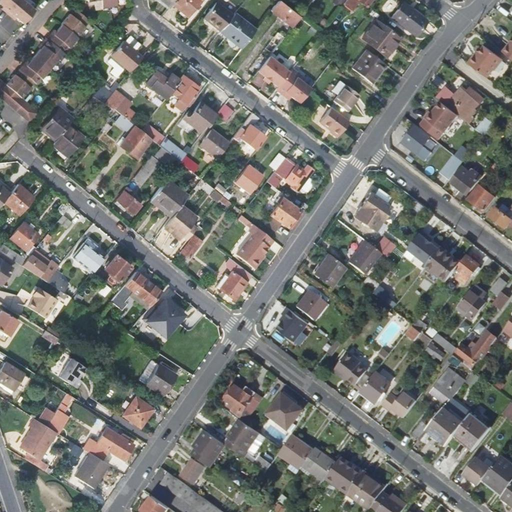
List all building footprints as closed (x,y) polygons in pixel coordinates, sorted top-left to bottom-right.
[(2,8),(9,14),(20,0),(0,0),(0,2),(4,6),(2,8)] [(35,10),(23,0),(20,0),(9,14),(16,19),(17,17),(24,23),(35,10)] [(205,1),(203,0),(176,0),(173,3),(190,18),(205,1)] [(348,0),(344,6),(351,11),(358,2),(366,7),(371,0),(348,0)] [(276,5),(282,11),(287,15),(285,17),(294,24),(300,16),(279,1),(278,2),(276,5)] [(426,19),(402,2),(391,16),(415,34),(426,19)] [(205,19),(221,32),(234,16),(218,4),(205,19)] [(7,85),(22,97),(35,81),(38,83),(58,59),(61,61),(66,54),(65,53),(78,37),(77,37),(90,21),(77,10),(73,15),(70,13),(62,24),(63,25),(57,31),(50,40),(49,39),(41,49),(30,62),(23,70),(18,76),(16,74),(7,85)] [(256,31),(236,14),(234,16),(221,32),(230,39),(231,38),(243,47),(256,31)] [(399,39),(375,20),(362,38),(386,56),(399,39)] [(55,29),(47,38),(49,39),(50,40),(57,31),(55,29)] [(247,72),(253,77),(258,71),(269,56),(272,53),(284,37),(278,33),(247,72)] [(39,47),(41,49),(49,39),(47,38),(46,38),(39,47)] [(112,55),(132,72),(138,64),(145,56),(125,40),(112,55)] [(511,40),(510,44),(507,42),(501,50),(511,58),(511,40)] [(485,46),(480,52),(477,57),(474,55),(468,63),(487,77),(494,69),(495,69),(503,59),(485,46)] [(372,83),(387,64),(366,49),(352,67),(372,83)] [(269,56),(258,71),(279,87),(290,72),(269,56)] [(23,70),(30,62),(27,60),(20,69),(23,70)] [(290,72),(279,87),(276,90),(283,96),(286,92),(300,103),(311,88),(297,77),(300,74),(293,69),(290,72)] [(179,99),(187,105),(190,107),(196,100),(194,98),(197,95),(195,94),(200,88),(198,87),(200,84),(191,77),(189,80),(183,75),(180,80),(171,74),(167,79),(157,70),(147,83),(166,98),(171,93),(179,99)] [(22,97),(7,85),(0,78),(0,96),(33,124),(42,114),(22,97)] [(467,83),(449,107),(464,120),(483,95),(467,83)] [(106,100),(111,89),(100,84),(95,95),(106,100)] [(359,94),(346,85),(334,101),(347,110),(359,94)] [(107,104),(121,115),(129,122),(135,127),(142,132),(144,129),(141,127),(145,122),(114,96),(107,104)] [(91,116),(102,103),(93,98),(83,109),(91,116)] [(182,111),(187,105),(179,99),(175,105),(182,111)] [(449,107),(440,101),(431,112),(429,111),(424,117),(446,134),(459,116),(449,107)] [(206,125),(208,127),(217,115),(201,102),(191,114),(189,111),(182,119),(200,133),(206,125)] [(227,119),(234,108),(224,103),(218,114),(227,119)] [(339,136),(351,121),(332,107),(320,122),(339,136)] [(43,130),(56,141),(71,124),(74,120),(62,109),(43,130)] [(253,124),(258,118),(252,113),(227,145),(232,148),(240,138),(255,149),(264,137),(258,131),(259,129),(253,124)] [(124,127),(129,122),(121,115),(116,121),(124,127)] [(80,131),(71,124),(56,141),(54,144),(68,156),(84,137),(79,133),(80,131)] [(200,133),(184,153),(186,155),(208,127),(206,125),(200,133)] [(416,139),(424,145),(429,138),(414,126),(402,141),(410,147),(416,139)] [(136,157),(151,139),(142,132),(135,127),(120,145),(136,157)] [(226,142),(211,131),(200,144),(215,156),(226,142)] [(184,153),(165,138),(159,146),(167,152),(179,162),(180,163),(186,155),(184,153)] [(418,153),(424,145),(416,139),(410,147),(418,153)] [(149,174),(167,152),(159,146),(141,168),(149,174)] [(269,166),(275,171),(284,159),(278,154),(269,166)] [(453,154),(443,172),(451,176),(461,158),(453,154)] [(69,158),(60,169),(66,174),(75,163),(69,158)] [(274,187),(287,171),(292,163),(285,158),(284,159),(275,171),(267,181),(274,187)] [(465,163),(451,181),(468,194),(481,176),(465,163)] [(302,171),(294,165),(289,173),(297,179),(292,184),(292,186),(298,191),(306,180),(309,182),(313,178),(309,176),(314,169),(308,164),(302,171)] [(262,177),(247,165),(234,182),(240,186),(237,190),(241,192),(243,189),(249,193),(262,177)] [(285,178),(292,184),(297,179),(289,173),(285,178)] [(160,203),(173,214),(189,194),(168,178),(151,199),(158,205),(160,203)] [(210,186),(201,179),(194,187),(198,191),(201,188),(205,192),(210,186)] [(0,180),(0,185),(10,195),(13,191),(0,180)] [(34,197),(19,184),(13,191),(10,195),(5,201),(20,214),(34,197)] [(480,184),(469,199),(484,210),(495,197),(480,184)] [(0,207),(5,201),(10,195),(0,185),(0,207)] [(134,193),(126,187),(123,192),(124,192),(115,203),(122,209),(125,206),(134,214),(141,205),(130,197),(134,193)] [(388,198),(376,190),(372,196),(368,193),(353,217),(373,230),(389,206),(385,204),(388,198)] [(278,196),(274,202),(277,204),(269,215),(270,216),(264,223),(275,231),(281,224),(287,228),(299,212),(278,196)] [(511,218),(511,207),(511,208),(504,203),(499,209),(495,206),(489,215),(505,227),(511,218)] [(181,205),(173,216),(172,215),(164,226),(172,232),(177,236),(179,233),(182,236),(189,228),(197,217),(181,205)] [(73,222),(64,215),(58,221),(68,229),(73,222)] [(39,235),(23,222),(11,237),(26,250),(39,235)] [(258,258),(272,239),(253,224),(246,232),(250,235),(235,254),(253,268),(259,260),(258,258)] [(408,249),(427,263),(440,246),(421,231),(408,249)] [(203,242),(195,236),(182,252),(190,258),(203,242)] [(381,238),(373,249),(378,253),(384,258),(392,247),(381,238)] [(97,246),(88,239),(74,257),(92,272),(103,259),(93,250),(97,246)] [(363,274),(378,253),(373,249),(364,242),(348,263),(363,274)] [(10,249),(3,244),(0,248),(0,250),(6,255),(10,249)] [(460,263),(440,248),(426,266),(446,281),(453,272),(460,263)] [(34,251),(22,265),(47,281),(55,271),(59,267),(51,260),(49,263),(34,251)] [(329,285),(343,267),(326,254),(320,262),(322,263),(314,274),(329,285)] [(131,267),(116,256),(105,270),(119,282),(131,267)] [(478,266),(465,256),(460,263),(453,272),(462,279),(459,283),(463,286),(471,275),(473,277),(479,269),(477,268),(478,266)] [(224,269),(228,272),(235,262),(228,257),(224,263),(224,269)] [(11,269),(0,261),(0,283),(1,284),(11,269)] [(234,299),(251,275),(235,262),(228,272),(229,273),(226,277),(223,275),(215,286),(234,299)] [(62,274),(55,271),(47,281),(63,292),(68,284),(60,279),(62,274)] [(135,292),(152,304),(162,292),(155,287),(156,284),(150,279),(148,281),(136,272),(113,299),(125,308),(128,305),(126,303),(135,292)] [(367,276),(362,282),(373,290),(378,284),(367,276)] [(507,281),(502,276),(495,285),(500,289),(507,281)] [(392,291),(381,283),(374,291),(373,294),(383,302),(392,291)] [(483,292),(475,285),(459,306),(467,313),(472,306),(479,311),(485,303),(480,299),(483,295),(482,294),(483,292)] [(37,299),(30,309),(48,320),(60,301),(39,289),(34,297),(37,299)] [(324,304),(306,291),(293,307),(311,321),(324,304)] [(494,303),(502,309),(511,297),(503,291),(494,303)] [(154,306),(143,319),(165,338),(184,315),(165,299),(156,309),(154,306)] [(18,322),(2,311),(0,314),(0,330),(8,336),(18,322)] [(511,318),(503,330),(511,337),(511,318)] [(425,327),(416,320),(413,325),(421,332),(425,327)] [(293,322),(289,328),(304,340),(309,334),(293,322)] [(420,334),(412,328),(406,336),(414,341),(420,334)] [(462,364),(471,370),(478,359),(480,361),(487,352),(489,354),(493,349),(490,347),(496,339),(487,332),(475,347),(471,343),(467,349),(462,345),(456,353),(465,360),(462,364)] [(431,341),(424,335),(420,340),(427,345),(431,341)] [(342,376),(349,382),(356,387),(367,373),(359,366),(361,363),(348,354),(334,373),(340,378),(342,376)] [(82,381),(79,379),(86,368),(70,358),(59,377),(77,389),(82,381)] [(153,359),(144,371),(151,376),(146,383),(162,395),(176,376),(153,359)] [(0,371),(0,381),(13,390),(23,375),(5,363),(0,371)] [(428,397),(444,409),(451,399),(465,381),(450,369),(428,397)] [(138,378),(146,383),(151,376),(144,371),(138,378)] [(390,385),(376,373),(361,392),(376,403),(390,385)] [(467,382),(465,381),(451,399),(453,400),(467,382)] [(233,409),(231,413),(239,419),(245,424),(247,420),(260,403),(253,398),(257,394),(248,387),(244,391),(236,385),(223,402),(233,409)] [(302,410),(281,394),(266,413),(287,429),(302,410)] [(398,414),(403,419),(416,403),(404,394),(398,401),(391,395),(382,406),(395,417),(398,414)] [(123,417),(139,428),(151,410),(134,399),(123,417)] [(510,430),(511,427),(511,402),(506,410),(498,420),(510,430)] [(488,407),(482,403),(475,411),(482,416),(488,407)] [(427,430),(446,445),(451,439),(463,423),(444,409),(429,428),(427,430)] [(64,416),(57,410),(50,420),(58,426),(64,416)] [(487,434),(467,418),(463,423),(451,439),(471,455),(487,434)] [(39,460),(57,433),(46,427),(43,425),(34,419),(30,424),(34,427),(20,447),(28,453),(24,459),(43,471),(47,465),(39,460)] [(256,433),(257,432),(245,424),(239,419),(226,438),(228,439),(224,444),(232,450),(232,449),(243,457),(246,451),(244,449),(256,433)] [(55,430),(58,426),(50,420),(47,425),(55,430)] [(412,437),(418,442),(427,430),(429,428),(424,423),(412,437)] [(89,454),(101,462),(108,451),(123,460),(133,445),(131,445),(133,441),(125,437),(124,440),(107,429),(97,444),(89,440),(83,450),(89,454)] [(195,449),(192,454),(208,466),(210,467),(225,446),(204,431),(196,443),(200,446),(197,449),(195,449)] [(314,451),(292,436),(281,451),(279,454),(300,470),(302,467),(314,451)] [(276,447),(260,469),(265,473),(279,454),(281,451),(276,447)] [(302,467),(323,483),(326,479),(336,465),(315,449),(314,451),(302,467)] [(91,489),(108,466),(101,462),(89,454),(74,478),(91,489)] [(484,479),(504,494),(511,483),(511,463),(502,456),(492,469),(484,479)] [(363,474),(341,458),(336,465),(326,479),(348,495),(363,474)] [(465,475),(471,480),(479,486),(484,479),(492,469),(478,458),(465,475)] [(204,468),(192,459),(180,476),(189,482),(196,473),(199,475),(204,468)] [(161,484),(200,511),(224,511),(169,472),(161,484)] [(375,483),(363,474),(348,495),(370,511),(371,508),(382,492),(386,488),(377,482),(375,483)] [(511,483),(504,494),(501,498),(511,505),(511,483)] [(402,511),(405,508),(392,499),(382,492),(371,508),(376,511),(402,511)] [(146,511),(166,511),(169,508),(152,496),(143,509),(146,511)] [(394,496),(392,499),(405,508),(407,505),(394,496)]
